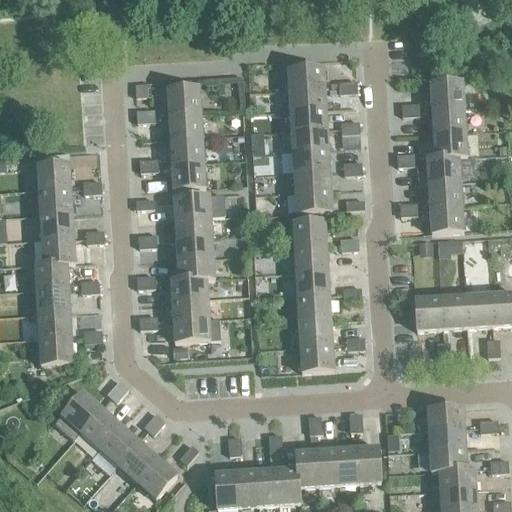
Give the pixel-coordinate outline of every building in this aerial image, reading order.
[(287,74),(288,96),(322,93),(322,85),(323,85),(322,72),(287,74)] [(347,98),(347,86),(338,87),(339,99),(347,98)] [(355,86),(347,86),(347,98),(356,98),(355,86)] [(429,88),(431,113),(463,112),(463,110),(465,109),(464,96),(462,96),(461,86),(429,88)] [(166,94),(167,119),(200,117),(200,115),(202,115),(201,102),(199,102),(198,92),(166,94)] [(288,96),(289,116),(325,114),(324,102),(323,102),(322,93),(288,96)] [(419,108),(410,109),(410,121),(419,120),(419,108)] [(410,121),(410,109),(401,109),(402,121),(410,121)] [(431,113),(432,138),(464,136),(464,134),(466,134),(465,121),(463,121),(463,112),(431,113)] [(153,114),(145,115),(145,127),(154,126),(153,114)] [(289,116),(290,136),(325,134),(324,126),(326,126),(325,114),(289,116)] [(145,127),(145,115),(136,115),(137,127),(145,127)] [(167,119),(169,144),(201,142),(201,140),(203,140),(202,127),(200,127),(200,117),(167,119)] [(358,126),(349,127),(350,139),(359,139),(358,126)] [(350,139),(349,127),(340,128),(341,140),(350,139)] [(290,136),(292,157),(327,154),(327,143),(325,143),(325,134),(290,136)] [(432,138),(434,162),(434,163),(458,161),(458,162),(466,162),(466,159),(468,159),(467,146),(465,146),(464,136),(432,138)] [(169,144),(171,169),(203,167),(203,165),(205,165),(204,151),(202,152),(201,142),(169,144)] [(506,150),(498,150),(498,159),(506,158),(506,150)] [(292,157),(293,177),(327,175),(326,166),(328,166),(327,154),(292,157)] [(414,158),(405,159),(405,171),(414,170),(414,158)] [(405,171),(405,159),(396,159),(397,171),(405,171)] [(426,163),(427,188),(459,186),(459,184),(461,184),(460,171),(458,171),(458,162),(458,161),(434,163),(434,162),(426,163)] [(148,176),(148,164),(139,165),(140,177),(148,176)] [(156,164),(148,164),(148,176),(157,176),(156,164)] [(203,167),(171,169),(172,195),(204,193),(204,190),(206,190),(205,176),(203,176),(203,167)] [(360,167),(352,168),(352,180),(361,179),(360,167)] [(37,186),(37,195),(70,194),(68,168),(36,170),(36,173),(34,173),(35,186),(37,186)] [(352,180),(352,168),(343,168),(344,180),(352,180)] [(293,177),(294,197),(330,195),(329,184),(328,184),(327,175),(293,177)] [(92,198),(91,186),(82,187),(83,199),(92,198)] [(100,186),(91,186),(92,198),(100,198),(100,186)] [(427,188),(429,213),(461,211),(461,209),(463,209),(462,196),(460,196),(459,186),(427,188)] [(38,211),(39,220),(71,218),(70,194),(37,195),(38,198),(36,198),(36,211),(38,211)] [(330,195),(294,197),(295,219),(331,217),(331,214),(329,214),(329,207),(331,207),(330,195)] [(173,212),(174,224),(210,222),(208,201),(172,203),(173,205),(174,205),(175,212),(173,212)] [(135,205),(135,214),(153,213),(152,204),(135,205)] [(346,215),(363,214),(363,205),(345,206),(346,215)] [(408,220),(408,208),(399,209),(400,221),(408,220)] [(417,208),(408,208),(408,220),(417,220),(417,208)] [(461,211),(429,213),(430,239),(462,237),(462,234),(464,234),(463,220),(461,221),(461,211)] [(40,236),(40,245),(72,243),(71,218),(39,220),(39,222),(37,222),(38,236),(40,236)] [(176,236),(177,244),(211,242),(210,222),(174,224),(174,236),(176,236)] [(293,243),(293,253),(325,251),(324,225),(292,227),(292,230),(290,230),(291,243),(293,243)] [(102,235),(94,236),(94,248),(103,247),(102,235)] [(94,248),(94,236),(85,236),(86,248),(94,248)] [(147,252),(146,240),(137,241),(138,253),(147,252)] [(155,240),(146,240),(147,252),(156,252),(155,240)] [(176,253),(176,265),(212,263),(211,242),(177,244),(177,253),(176,253)] [(41,260),(42,269),(42,270),(66,268),(66,269),(74,269),(72,243),(40,245),(40,247),(38,247),(39,260),(41,260)] [(349,256),(348,243),(339,244),(340,256),(349,256)] [(357,243),(348,243),(349,256),(358,255),(357,243)] [(461,245),(437,246),(437,262),(449,262),(449,257),(461,257),(461,245)] [(431,246),(418,247),(419,261),(432,260),(431,246)] [(294,268),(295,278),(327,276),(325,251),(293,253),(293,255),(291,255),(292,268),(294,268)] [(178,284),(178,285),(206,284),(214,284),(212,263),(176,265),(177,276),(179,276),(179,284),(178,284)] [(35,285),(35,295),(67,293),(66,269),(66,268),(42,270),(42,269),(34,269),(34,272),(32,272),(33,286),(35,285)] [(296,293),(296,302),(328,301),(327,276),(295,278),(295,280),(293,280),(294,293),(296,293)] [(145,293),(145,281),(136,282),(137,294),(145,293)] [(153,281),(145,281),(145,293),(154,293),(153,281)] [(170,294),(171,306),(207,304),(206,284),(178,285),(178,284),(170,285),(170,287),(171,287),(172,294),(170,294)] [(89,298),(88,285),(80,286),(80,298),(89,298)] [(97,285),(88,285),(89,298),(98,297),(97,285)] [(36,310),(37,320),(69,318),(67,293),(35,295),(35,297),(33,297),(34,310),(36,310)] [(352,305),(351,293),(342,294),(343,306),(352,305)] [(360,293),(351,293),(352,305),(361,305),(360,293)] [(498,299),(489,299),(491,331),(511,330),(511,297),(511,298),(511,296),(498,297),(498,299)] [(474,300),(464,301),(466,333),(491,331),(489,299),(487,299),(487,297),(474,298),(474,300)] [(449,302),(440,302),(442,334),(466,333),(464,301),(462,301),(462,299),(449,300),(449,302)] [(442,334),(440,302),(437,302),(437,300),(424,301),(424,303),(414,304),(416,336),(442,334)] [(297,318),(298,327),(330,325),(328,301),(296,302),(296,304),(294,304),(295,318),(297,318)] [(173,318),(174,326),(208,324),(207,304),(171,306),(172,318),(173,318)] [(38,335),(38,344),(70,343),(69,318),(37,320),(37,322),(35,322),(35,335),(38,335)] [(156,321),(147,322),(148,334),(157,333),(156,321)] [(148,334),(147,322),(138,322),(139,334),(148,334)] [(208,324),(174,326),(174,335),(173,335),(174,348),(209,345),(208,324)] [(299,342),(299,352),(331,350),(330,325),(298,327),(298,329),(296,329),(297,343),(299,342)] [(100,334),(91,335),(92,347),(101,347),(100,334)] [(92,347),(91,335),(83,335),(83,348),(92,347)] [(363,342),(354,343),(355,355),(364,354),(363,342)] [(70,343),(38,344),(38,346),(36,347),(37,360),(39,360),(40,370),(72,368),(70,343)] [(355,355),(354,343),(345,343),(346,355),(355,355)] [(486,345),(486,353),(498,353),(498,344),(486,345)] [(436,348),(437,356),(449,356),(448,347),(436,348)] [(331,350),(299,352),(299,354),(297,354),(298,367),(300,367),(301,378),(333,376),(331,350)] [(187,352),(172,352),(173,366),(187,365),(187,352)] [(498,353),(486,353),(487,362),(499,361),(498,353)] [(449,356),(437,356),(437,365),(449,364),(449,356)] [(118,385),(112,392),(121,400),(127,393),(118,385)] [(121,400),(112,392),(106,398),(115,407),(121,400)] [(73,431),(80,437),(101,414),(82,396),(61,420),(63,422),(62,423),(72,432),(73,431)] [(426,414),(427,435),(462,433),(461,425),(463,424),(462,412),(426,414)] [(92,447),(99,454),(120,430),(101,414),(80,437),(82,438),(80,440),(90,449),(92,447)] [(155,418),(149,425),(158,433),(164,426),(155,418)] [(348,419),(349,428),(361,427),(360,418),(348,419)] [(307,422),(308,430),(320,430),(320,421),(307,422)] [(158,433),(149,425),(143,431),(152,439),(158,433)] [(488,437),(487,425),(478,426),(479,438),(488,437)] [(496,425),(487,425),(488,437),(497,437),(496,425)] [(361,427),(349,428),(349,437),(361,436),(361,427)] [(110,464),(117,470),(138,447),(120,430),(99,454),(100,455),(99,456),(109,465),(110,464)] [(320,430),(308,430),(309,439),(321,438),(320,430)] [(427,435),(429,456),(464,454),(464,442),(462,442),(462,433),(427,435)] [(268,440),(268,449),(281,448),(280,440),(268,440)] [(227,443),(228,452),(240,451),(239,442),(227,443)] [(128,480),(135,487),(157,463),(138,447),(117,470),(119,472),(117,473),(127,482),(128,480)] [(281,448),(268,449),(269,458),(281,457),(281,448)] [(179,463),(186,469),(197,456),(191,450),(179,463)] [(240,451),(228,452),(228,460),(240,460),(240,451)] [(365,454),(356,455),(358,489),(380,487),(378,451),(365,452),(365,454)] [(348,453),(336,454),(338,490),(358,489),(356,455),(348,455),(348,453)] [(324,457),(315,457),(318,492),(338,490),(336,454),(324,455),(324,457)] [(430,477),(438,477),(438,476),(466,474),(466,473),(466,472),(464,472),(464,465),(465,465),(464,454),(429,456),(430,477)] [(294,457),(295,473),(296,473),(297,493),(298,493),(318,492),(315,457),(307,458),(307,456),(294,457)] [(157,463),(135,487),(137,488),(136,490),(146,499),(147,497),(155,504),(176,480),(157,463)] [(499,478),(498,465),(489,466),(490,478),(499,478)] [(507,465),(498,465),(499,478),(508,477),(507,465)] [(438,477),(439,496),(475,494),(474,482),(473,482),(472,475),(474,475),(474,472),(466,473),(466,474),(438,476),(438,477)] [(285,475),(276,476),(278,510),(299,509),(298,493),(297,493),(296,473),(295,473),(285,473),(285,475)] [(235,478),(237,511),(249,511),(258,511),(255,475),(244,476),(244,478),(235,478)] [(267,475),(255,475),(258,511),(278,510),(276,476),(267,476),(267,475)] [(237,511),(235,478),(227,479),(226,477),(214,478),(215,511),(237,511)] [(439,496),(440,511),(474,511),(474,505),(476,505),(475,494),(439,496)]
